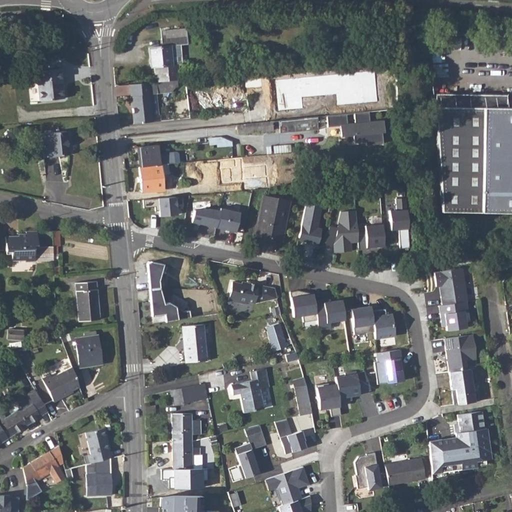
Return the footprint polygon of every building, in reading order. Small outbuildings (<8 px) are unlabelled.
[(154,67),(156,82),(171,80),(180,79),(178,65),(173,65),(171,46),(177,45),(177,37),(188,36),(187,28),(161,30),(163,47),(150,48),(151,67),(154,67)] [(61,69),(36,72),(39,101),(64,98),(61,69)] [(156,82),(130,84),(134,123),(159,121),(157,93),(172,92),(171,80),(156,82)] [(279,110),(280,120),(317,116),(314,81),(289,84),(290,95),(294,95),(294,98),(290,98),(291,109),(279,110)] [(511,108),(507,108),(437,107),(442,213),(511,213),(511,108)] [(370,111),(328,115),(329,126),(342,125),(343,135),(355,134),(356,142),(367,141),(368,144),(385,142),(384,131),(386,131),(385,119),(371,121),(370,111)] [(317,116),(280,120),(281,132),(319,129),(318,116),(317,116)] [(273,120),(238,124),(239,133),(274,130),(273,120)] [(216,126),(179,130),(180,138),(216,135),(216,126)] [(67,131),(41,134),(43,157),(69,155),(67,131)] [(15,133),(7,134),(10,149),(17,148),(15,133)] [(221,136),(209,137),(210,142),(218,142),(218,146),(233,144),(232,141),(221,136)] [(138,146),(140,166),(141,166),(163,164),(168,164),(182,163),(182,160),(180,160),(179,151),(159,153),(158,144),(138,146)] [(361,151),(352,160),(364,175),(374,166),(361,151)] [(163,164),(141,166),(143,194),(166,192),(164,173),(163,164)] [(378,178),(379,185),(395,184),(394,176),(378,178)] [(209,184),(198,185),(199,193),(199,194),(210,193),(209,184)] [(199,193),(198,185),(182,187),(183,194),(199,193)] [(286,227),(281,226),(286,201),(264,196),(255,235),(283,241),(286,227)] [(175,197),(143,200),(144,208),(155,206),(156,211),(159,210),(160,216),(177,214),(175,197)] [(400,248),(410,248),(406,198),(396,198),(397,210),(389,210),(391,229),(399,229),(400,248)] [(286,201),(281,226),(286,227),(291,202),(286,201)] [(320,209),(305,206),(298,240),(306,242),(305,245),(318,248),(321,231),(316,230),(320,209)] [(240,212),(220,208),(220,211),(216,227),(216,228),(235,232),(240,212)] [(360,245),(359,227),(357,208),(336,210),(338,228),(330,227),(325,246),(332,247),(333,255),(354,253),(353,245),(360,245)] [(200,224),(216,227),(220,211),(211,209),(194,211),(191,224),(199,225),(200,224)] [(384,247),(382,225),(359,227),(360,245),(359,251),(367,250),(367,248),(384,247)] [(14,237),(6,237),(6,252),(12,252),(12,260),(26,260),(26,261),(35,261),(35,247),(38,247),(38,231),(26,232),(27,234),(19,234),(19,238),(14,238),(14,237)] [(399,234),(391,235),(392,244),(399,244),(399,234)] [(152,259),(146,264),(154,313),(167,311),(168,320),(189,317),(188,310),(184,311),(167,301),(164,304),(158,279),(164,263),(152,259)] [(466,301),(467,301),(462,267),(434,271),(436,286),(439,286),(441,285),(443,296),(441,296),(442,305),(466,301)] [(95,281),(75,283),(79,322),(99,320),(95,281)] [(242,283),(232,281),(229,300),(246,304),(247,301),(255,303),(277,298),(275,288),(258,284),(242,281),(242,283)] [(314,301),(313,293),(304,292),(304,295),(299,295),(298,290),(290,291),(293,317),(302,315),(303,322),(317,320),(314,301)] [(323,300),(314,301),(317,320),(318,330),(331,328),(330,322),(345,320),(342,300),(324,302),(323,300)] [(442,305),(439,305),(442,323),(445,323),(446,326),(446,330),(466,327),(464,311),(468,310),(466,301),(442,305)] [(371,311),(370,305),(357,307),(355,310),(351,311),(354,334),(374,331),(371,311)] [(385,309),(371,311),(374,331),(375,338),(395,335),(392,313),(386,314),(385,309)] [(280,322),(267,325),(275,349),(287,345),(280,322)] [(206,360),(203,324),(183,326),(186,361),(206,360)] [(8,329),(7,340),(22,341),(23,330),(8,329)] [(444,338),(449,371),(466,369),(465,360),(476,359),(472,334),(444,338)] [(97,336),(75,339),(80,368),(101,364),(97,336)] [(400,349),(376,353),(377,361),(374,362),(378,384),(405,380),(403,368),(401,368),(399,359),(401,358),(400,349)] [(296,351),(286,354),(288,362),(298,358),(296,351)] [(49,375),(41,379),(53,402),(68,394),(67,392),(78,386),(71,367),(50,378),(49,375)] [(452,393),(454,404),(479,401),(478,389),(473,390),(471,380),(476,379),(474,367),(466,369),(449,371),(451,389),(455,388),(456,393),(452,393)] [(243,381),(222,385),(224,395),(231,394),(234,412),(254,409),(251,390),(260,388),(257,369),(242,372),(243,381)] [(345,375),(335,377),(336,384),(339,401),(352,399),(351,396),(359,395),(359,393),(371,389),(364,371),(356,373),(356,371),(345,373),(345,375)] [(203,383),(179,388),(182,403),(206,398),(203,383)] [(339,401),(336,384),(329,385),(328,383),(316,384),(319,409),(330,407),(331,416),(341,415),(339,401)] [(306,385),(294,387),(300,415),(311,413),(306,385)] [(2,411),(0,412),(0,420),(4,418),(14,434),(47,412),(40,400),(34,391),(21,398),(25,404),(21,407),(13,413),(10,409),(3,414),(2,411)] [(172,413),(173,441),(192,440),(192,433),(200,433),(200,419),(192,420),(192,413),(172,413)] [(456,438),(428,441),(432,473),(475,468),(475,462),(490,461),(487,430),(484,430),(482,413),(458,415),(459,425),(455,425),(456,438)] [(0,443),(14,434),(4,418),(0,420),(0,443)] [(287,418),(275,421),(286,454),(306,447),(304,440),(305,440),(301,430),(292,433),(287,418)] [(262,431),(260,425),(245,429),(247,436),(262,431)] [(87,455),(89,463),(110,457),(105,438),(106,438),(104,428),(85,433),(90,454),(87,455)] [(253,449),(267,445),(262,431),(247,436),(249,443),(251,443),(253,449)] [(192,440),(173,441),(173,468),(202,467),(202,454),(199,454),(199,447),(192,446),(192,440)] [(249,443),(235,448),(241,465),(239,466),(243,479),(260,473),(255,460),(257,460),(253,449),(251,443),(249,443)] [(58,445),(22,468),(24,480),(25,487),(49,472),(56,482),(65,477),(58,466),(63,463),(58,445)] [(381,487),(375,452),(367,453),(367,454),(359,456),(355,461),(357,474),(356,475),(358,488),(368,486),(369,489),(381,487)] [(111,495),(110,457),(89,463),(85,464),(86,496),(111,495)] [(422,458),(385,464),(389,486),(425,479),(422,458)] [(276,488),(282,504),(301,498),(298,488),(308,484),(302,467),(264,480),(268,490),(276,488)] [(174,479),(173,493),(195,492),(195,481),(203,482),(203,478),(174,479)] [(217,478),(206,478),(206,496),(217,496),(217,478)] [(0,511),(17,511),(18,495),(9,495),(9,493),(0,492),(0,511)] [(217,511),(203,511),(203,495),(160,496),(160,507),(165,507),(164,511),(217,511)] [(310,504),(307,496),(301,498),(282,504),(278,506),(279,511),(306,511),(305,511),(304,507),(310,504)]
